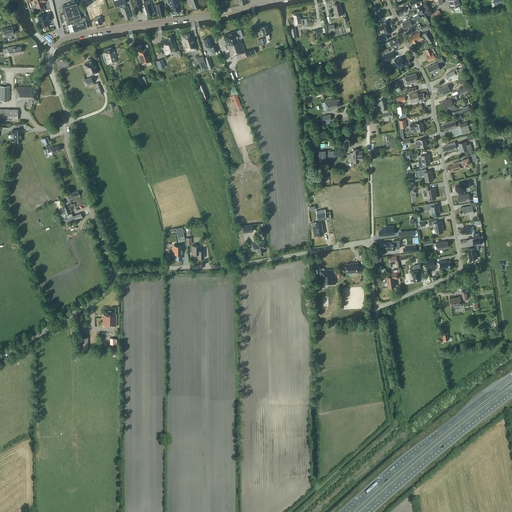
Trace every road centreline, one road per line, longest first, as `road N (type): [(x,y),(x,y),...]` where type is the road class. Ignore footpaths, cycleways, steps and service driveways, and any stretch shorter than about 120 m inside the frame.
road 1 (residential): [(368,245),(377,305),(453,275),(461,264),(432,99),(387,0)]
road 2 (residential): [(53,47),(78,34),(264,0)]
road 3 (unclassified): [(111,271),(69,155),(65,108),(50,67)]
road 4 (trunk): [(511,376),(349,511)]
road 5 (residential): [(161,268),(368,245)]
road 6 (trunk): [(363,511),(511,389)]
road 7 (residential): [(368,245),(366,99)]
road 8 (unclassified): [(0,356),(96,299),(111,271)]
